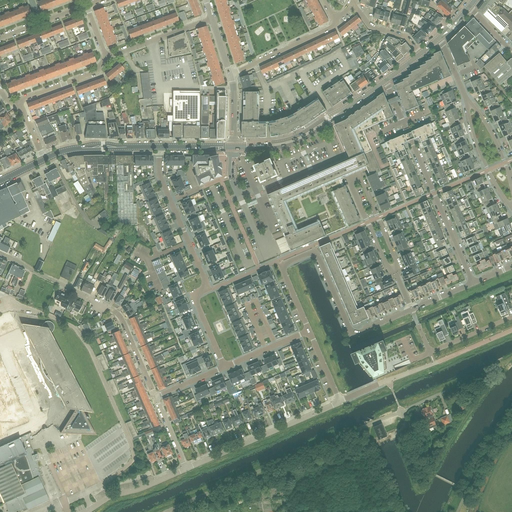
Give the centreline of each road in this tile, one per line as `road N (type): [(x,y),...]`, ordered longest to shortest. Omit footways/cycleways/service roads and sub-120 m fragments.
road 1 (residential): [(309,330),(281,264),(315,250),(353,335),(412,310)]
road 2 (residential): [(167,511),(401,412)]
road 3 (residential): [(473,283),(385,81)]
road 4 (residential): [(394,269),(350,179),(359,175),(398,264)]
road 5 (residential): [(170,200),(208,289),(194,295),(224,367)]
road 6 (tertiary): [(233,147),(293,141),(385,81)]
road 7 (residential): [(186,467),(339,402)]
road 8 (residential): [(230,74),(337,21)]
